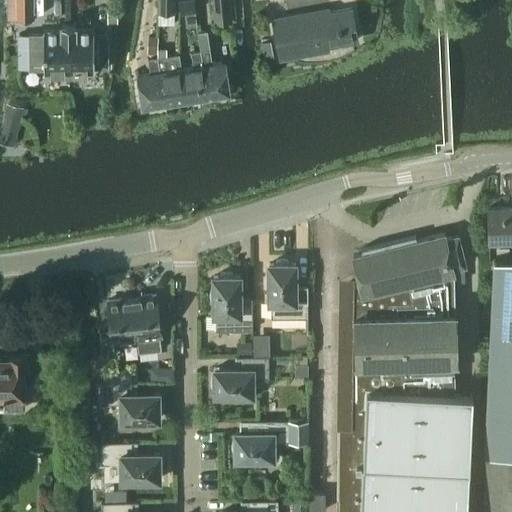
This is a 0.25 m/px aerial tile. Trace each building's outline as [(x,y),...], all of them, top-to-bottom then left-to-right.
[(7,0),(7,18),(16,17),(16,19),(32,18),(32,0),(7,0)] [(157,0),(158,11),(173,11),(173,0),(157,0)] [(193,0),(183,0),(185,11),(194,10),(193,0)] [(212,0),(214,11),(229,9),(228,0),(212,0)] [(350,9),(328,13),(328,14),(302,19),(301,13),(272,19),(279,58),(308,53),(307,48),(326,45),(326,46),(356,40),(350,9)] [(106,10),(107,22),(116,22),(116,10),(106,10)] [(44,32),(29,32),(29,67),(29,69),(44,68),(44,73),(50,72),(50,78),(69,77),(68,23),(61,23),(61,28),(44,28),(44,32)] [(75,23),(68,23),(69,77),(88,77),(88,72),(92,72),(92,68),(109,68),(108,31),(93,32),(92,27),(75,28),(75,23)] [(206,32),(197,34),(199,48),(200,50),(208,48),(206,32)] [(148,35),(147,53),(157,53),(157,50),(158,36),(148,35)] [(261,41),(264,58),(273,56),(270,40),(261,41)] [(200,50),(206,93),(213,92),(213,96),(228,94),(227,90),(229,90),(224,59),(210,62),(208,48),(200,50)] [(157,53),(156,57),(163,100),(170,99),(170,103),(186,101),(180,67),(178,53),(166,55),(166,51),(157,50),(157,53)] [(199,94),(206,93),(200,50),(190,51),(192,65),(180,67),(186,101),(200,98),(199,94)] [(156,102),(163,100),(156,57),(147,58),(149,72),(136,74),(141,103),(142,103),(143,108),(157,106),(156,102)] [(7,103),(2,121),(18,125),(22,107),(7,103)] [(511,207),(488,208),(488,239),(511,238),(511,207)] [(444,233),(353,255),(360,284),(348,287),(357,351),(345,353),(350,420),(341,422),(341,426),(336,511),(466,511),(473,393),(455,393),(454,360),(457,360),(455,311),(454,311),(453,272),(454,272),(453,267),(465,264),(458,235),(446,238),(444,233)] [(511,511),(511,259),(494,260),(482,511),(511,511)] [(265,279),(265,282),(267,287),(268,287),(269,301),(270,301),(270,317),(307,317),(307,284),(306,284),(306,290),(295,290),(295,263),(287,263),(287,261),(283,260),(279,260),(275,261),(275,263),(268,263),(268,274),(267,275),(265,279)] [(215,314),(215,330),(252,330),(251,297),(251,303),(240,303),(239,275),(232,275),(232,274),(228,273),(224,273),(220,274),(220,276),(213,276),(213,287),(211,287),(210,291),(210,295),(211,299),(213,299),(213,314),(215,314)] [(140,297),(131,298),(136,338),(137,338),(138,346),(161,343),(156,294),(140,295),(140,297)] [(122,298),(107,299),(111,331),(99,332),(102,356),(114,354),(112,341),(136,338),(131,298),(122,299),(122,298)] [(250,341),(236,341),(236,354),(251,354),(250,341)] [(29,369),(29,353),(3,354),(3,358),(0,357),(0,397),(5,397),(5,408),(23,408),(22,370),(29,369)] [(252,394),(252,378),(268,377),(268,355),(235,355),(235,356),(241,356),(241,367),(214,367),(214,375),(212,375),(211,379),(211,382),(212,387),(214,387),(214,394),(225,394),(225,395),(230,397),(233,397),(237,395),(237,394),(252,394)] [(308,376),(308,364),(295,363),(295,376),(308,376)] [(103,368),(103,381),(130,381),(130,369),(136,369),(136,368),(103,368)] [(142,421),(146,420),(146,419),(158,418),(158,411),(160,411),(161,407),(161,403),(159,399),(158,399),(158,392),(130,392),(130,381),(103,381),(99,381),(99,403),(119,402),(120,419),(134,419),(134,420),(139,421),(142,421)] [(307,440),(307,418),(256,419),(256,420),(261,420),(261,431),(234,431),(234,438),(233,438),(232,443),(232,446),(233,450),(234,450),(234,458),(246,458),(246,459),(250,460),(254,460),(258,459),(258,457),(273,457),(273,442),(289,440),(307,440)] [(159,478),(158,471),(160,471),(161,467),(161,463),(160,459),(158,459),(158,452),(131,452),(131,441),(136,441),(136,440),(100,441),(100,462),(120,463),(120,479),(135,479),(135,480),(139,481),(143,481),(147,480),(147,479),(159,478)] [(291,457),(291,476),(306,476),(305,457),(291,457)] [(324,490),(309,490),(308,509),(324,509),(324,490)] [(241,499),(241,500),(246,500),(246,511),(219,511),(218,511),(277,511),(277,499),(241,499)] [(158,511),(159,511),(147,511),(131,511),(132,501),(137,501),(137,500),(100,501),(100,511),(158,511)] [(305,511),(306,500),(291,500),(291,511),(305,511)]
